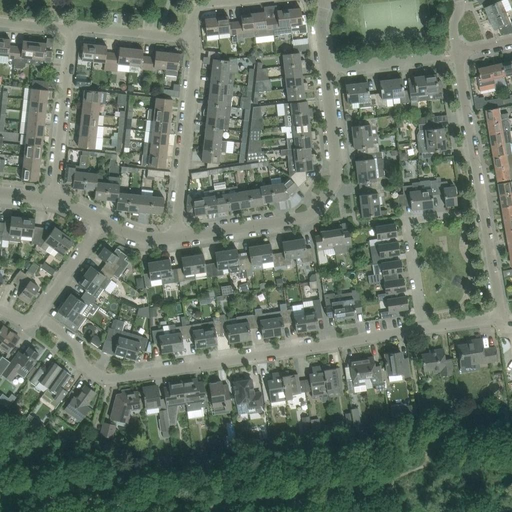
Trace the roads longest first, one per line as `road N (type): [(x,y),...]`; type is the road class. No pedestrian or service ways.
road 1 (residential): [(423,328),(108,378),(81,362),(76,342),(35,318)]
road 2 (residential): [(327,71),(337,158),(317,206),(296,217),(174,236)]
road 3 (residential): [(503,319),(457,52)]
road 4 (residential): [(174,236),(194,37)]
road 5 (residential): [(55,196),(72,26)]
road 6 (residential): [(423,328),(408,218),(447,212)]
road 7 (residential): [(327,71),(457,52)]
road 8 (residential): [(194,37),(72,26)]
